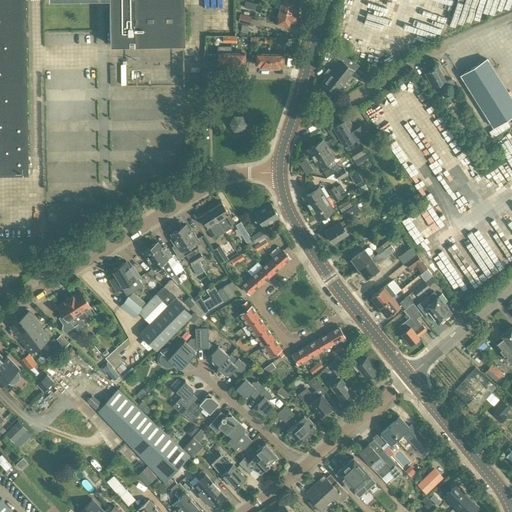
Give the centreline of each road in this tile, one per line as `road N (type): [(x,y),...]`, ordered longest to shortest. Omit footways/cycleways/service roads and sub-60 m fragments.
road 1 (residential): [(0,318),(207,184),(241,173),(280,174)]
road 2 (residential): [(310,248),(255,299),(286,345),(353,309)]
road 3 (unknown): [(31,0),(35,164),(26,176),(0,178)]
road 4 (unclassified): [(280,174),(324,0)]
road 5 (residential): [(510,511),(409,376)]
road 6 (residential): [(303,467),(197,369)]
road 7 (residential): [(303,467),(409,376)]
road 8 (unclassified): [(409,376),(511,286)]
